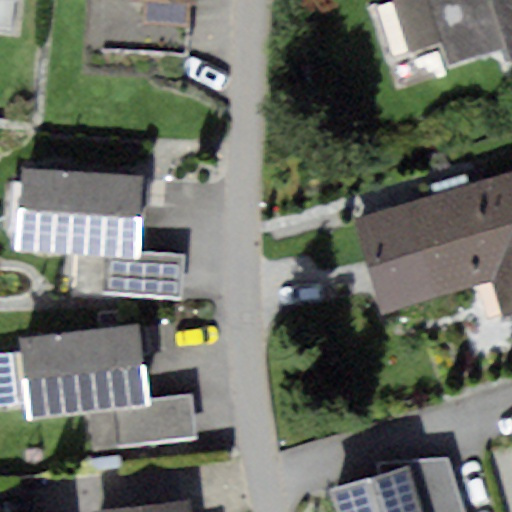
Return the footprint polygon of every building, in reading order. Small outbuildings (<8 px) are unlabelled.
[(199,0),(101,0),(101,11),(198,18),(199,0)] [(511,0),(406,0),(408,4),(386,12),(406,68),(442,56),(450,79),(509,60),(511,69),(511,0)] [(144,185),(22,178),(18,263),(110,269),(108,307),(188,312),(191,268),(140,265),(144,185)] [(511,186),(362,231),(389,320),(486,292),(496,324),(511,319),(511,186)] [(141,335),(18,353),(30,433),(115,420),(121,459),(199,447),(193,409),(153,415),(141,335)] [(406,471),(418,511),(462,511),(446,460),(380,462),(380,478),(406,471)] [(380,478),(331,492),(336,511),(418,511),(406,471),(380,478)]
